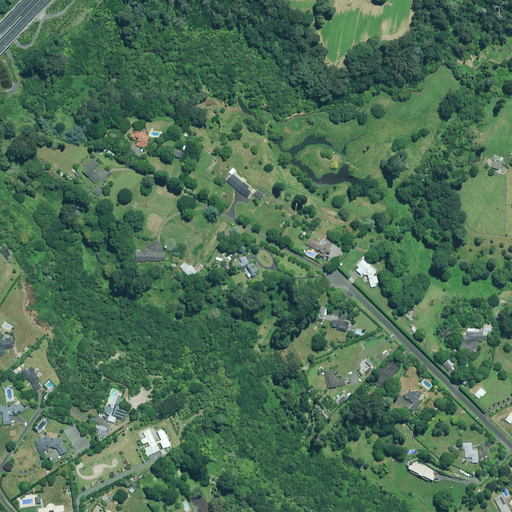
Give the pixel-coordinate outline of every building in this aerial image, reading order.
[(145,147),(146,147),(149,137),(145,136),(147,135),(146,131),(140,133),(135,131),(130,135),(132,139),(135,137),(138,138),(136,146),(144,148),(145,147)] [(491,167),(498,170),(502,158),(499,157),(497,162),(493,161),(491,167)] [(99,165),(93,159),(82,171),(95,184),(100,178),(93,172),(99,165)] [(232,176),(227,181),(246,198),(251,192),(247,189),(248,187),(233,175),(236,171),(232,168),(228,173),(232,176)] [(102,191),(97,187),(93,193),(98,196),(102,191)] [(263,196),(257,191),(253,195),(259,200),(263,196)] [(320,243),(309,237),(306,244),(322,253),(320,255),(324,257),(326,254),(328,255),(331,250),(329,249),(332,244),(328,241),(327,243),(321,239),(320,243)] [(148,252),(149,250),(135,249),(135,252),(135,262),(146,262),(146,261),(161,262),(161,260),(164,260),(165,254),(161,254),(161,252),(148,252)] [(337,259),(338,260),(336,262),(338,264),(347,254),(345,253),(343,254),(342,253),(337,259)] [(249,260),(247,261),(245,256),(240,259),(242,264),(237,266),(239,271),(246,268),(247,268),(253,280),(258,278),(256,273),(257,273),(253,263),(249,265),(248,264),(250,263),(249,260)] [(366,275),(367,277),(368,279),(370,288),(379,285),(376,277),(374,275),(373,274),(375,272),(362,260),(356,266),(358,268),(356,271),(361,275),(363,273),(365,276),(366,275)] [(191,264),(189,266),(185,262),(180,267),(179,266),(178,268),(180,270),(181,269),(190,278),(197,270),(191,264)] [(349,323),(332,320),(331,327),(342,329),(342,331),(347,332),(349,323)] [(466,335),(461,335),(461,343),(460,349),(465,349),(465,344),(468,344),(469,340),(477,340),(486,340),(486,332),(466,331),(466,335)] [(6,339),(5,340),(2,339),(4,335),(0,332),(0,359),(5,350),(12,347),(15,344),(14,340),(11,338),(6,339)] [(22,372),(27,378),(26,379),(37,391),(41,387),(39,384),(38,379),(39,379),(35,373),(35,368),(30,368),(29,373),(25,368),(22,372)] [(334,378),(333,370),(324,371),(327,388),(345,385),(344,378),(339,379),(339,377),(334,378)] [(486,393),(481,388),(475,395),(478,399),(481,396),(482,397),(486,393)] [(419,391),(415,395),(410,390),(404,396),(413,404),(409,409),(413,412),(419,404),(417,402),(420,399),(419,398),(422,394),(419,391)] [(121,397),(118,395),(113,409),(105,406),(103,413),(109,415),(108,421),(114,423),(116,418),(122,420),(123,417),(125,418),(127,413),(117,409),(121,397)] [(19,411),(20,414),(26,410),(21,403),(15,408),(8,408),(0,404),(0,411),(2,413),(3,425),(11,425),(10,416),(12,415),(12,413),(14,412),(14,413),(14,415),(17,415),(17,412),(19,411)] [(107,428),(97,425),(96,428),(99,429),(97,435),(104,437),(107,428)] [(142,445),(148,442),(150,446),(144,449),(148,457),(160,451),(156,445),(160,443),(163,449),(165,448),(166,448),(171,446),(163,429),(157,432),(161,440),(155,443),(149,430),(143,433),(145,437),(140,440),(142,445)] [(57,449),(60,455),(67,452),(60,436),(51,441),(48,435),(35,441),(36,443),(35,444),(40,454),(49,450),(48,449),(51,447),(57,449)] [(472,451),(472,443),(463,443),(463,449),(464,449),(465,458),(472,458),(472,463),(478,463),(477,450),(472,451)] [(432,481),(436,472),(412,460),(407,469),(417,474),(417,475),(422,477),(423,476),(432,481)] [(112,500),(109,496),(107,498),(105,495),(101,498),(106,505),(112,500)] [(509,511),(507,507),(510,505),(507,500),(504,501),(502,497),(494,501),(500,511),(509,511)]
